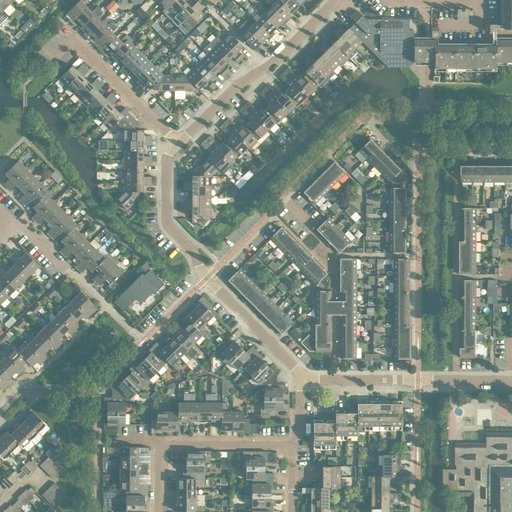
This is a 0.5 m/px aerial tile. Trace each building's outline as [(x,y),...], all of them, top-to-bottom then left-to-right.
[(0,0),(0,9),(3,12),(4,11),(9,16),(15,11),(10,5),(14,1),(13,0),(0,0)] [(71,23),(87,8),(84,3),(87,0),(80,0),(66,14),(70,18),(68,20),(71,23)] [(164,13),(164,12),(176,0),(161,0),(159,3),(165,8),(162,11),(164,13)] [(187,4),(183,0),(176,0),(164,12),(164,13),(171,20),(187,4)] [(271,0),(274,3),(270,7),(286,23),(289,20),(287,18),(291,14),(277,0),(271,0)] [(301,8),(298,6),(291,0),(277,0),(291,14),(295,10),(297,12),(301,8)] [(511,0),(503,0),(504,29),(511,29),(511,0)] [(111,13),(118,7),(112,1),(106,7),(111,13)] [(171,20),(178,27),(200,5),(197,2),(191,8),(187,4),(171,20)] [(200,5),(178,27),(185,35),(202,18),(197,14),(203,8),(200,5)] [(231,10),(227,5),(222,10),(227,15),(231,10)] [(77,25),(81,29),(100,9),(97,6),(91,12),(87,8),(71,23),(74,27),(77,25)] [(260,6),(257,9),(276,28),(281,24),(283,26),(286,23),(270,7),(266,12),(260,6)] [(82,35),(86,38),(101,22),(97,18),(103,12),(100,9),(81,29),(85,33),(82,35)] [(260,17),(256,22),(271,37),(275,34),(272,32),(276,28),(257,9),(254,12),(260,17)] [(366,19),(362,16),(357,11),(350,18),(355,23),(349,29),(361,42),(388,68),(408,68),(413,62),(415,62),(415,40),(414,40),(413,30),(408,30),(408,24),(403,24),(403,19),(366,19)] [(268,41),(271,37),(256,22),(251,26),(246,20),(243,23),(262,42),(266,38),(268,41)] [(106,27),(101,22),(86,38),(89,41),(91,39),(95,43),(114,24),(111,21),(106,27)] [(262,42),(243,23),(240,26),(246,32),(241,36),(257,52),(260,49),(258,46),(262,42)] [(117,27),(114,24),(95,43),(99,47),(97,49),(100,52),(116,37),(112,33),(117,27)] [(361,42),(349,29),(348,28),(344,33),(338,27),(335,30),(356,52),(358,50),(355,48),(361,42)] [(162,29),(158,33),(165,40),(169,36),(162,29)] [(354,53),(356,52),(335,30),(332,33),(337,39),(333,43),(347,57),(352,51),(354,53)] [(217,36),(240,59),(244,56),(238,51),(242,46),(229,33),(223,39),(219,35),(217,36)] [(120,41),(116,37),(100,52),(103,56),(105,54),(109,58),(129,38),(126,35),(120,41)] [(240,59),(217,36),(210,43),(228,61),(232,57),(237,63),(240,59)] [(117,57),(121,61),(134,47),(129,41),(131,39),(129,38),(109,58),(108,59),(111,62),(117,57)] [(434,42),(430,42),(431,40),(428,40),(415,40),(415,62),(428,62),(434,62),(434,47),(434,42)] [(495,47),(434,47),(434,62),(434,69),(496,69),(496,63),(511,62),(511,40),(495,41),(495,47)] [(324,41),(320,45),(342,66),(343,64),(341,62),(347,57),(333,43),(329,47),(324,41)] [(210,43),(203,50),(207,55),(226,74),(229,71),(224,65),(228,61),(210,43)] [(323,53),(319,57),(332,71),(338,65),(340,68),(342,66),(320,45),(317,48),(323,53)] [(119,70),(122,73),(144,52),(142,51),(140,53),(134,47),(121,61),(125,65),(119,70)] [(131,71),(135,75),(149,62),(143,56),(145,54),(144,52),(122,73),(126,77),(131,71)] [(217,71),(223,77),(226,74),(207,55),(200,62),(213,75),(217,71)] [(332,71),(319,57),(315,61),(309,56),(306,59),(329,82),(330,81),(327,77),(332,71)] [(327,84),(329,82),(306,59),(303,62),(308,68),(304,72),(318,85),(320,88),(326,82),(327,84)] [(134,85),(137,88),(158,67),(156,65),(154,67),(149,62),(135,75),(139,79),(134,85)] [(192,65),(190,67),(211,88),(215,85),(209,79),(213,75),(200,62),(194,67),(192,65)] [(64,89),(85,67),(82,64),(76,70),(72,65),(59,79),(64,85),(62,87),(64,89)] [(67,88),(73,94),(87,80),(83,76),(88,71),(85,67),(64,89),(65,90),(67,88)] [(160,68),(158,67),(137,88),(140,91),(146,86),(150,90),(153,87),(163,76),(157,70),(160,68)] [(208,91),(211,88),(190,67),(189,68),(191,70),(185,76),(196,87),(195,87),(198,90),(203,86),(208,91)] [(308,95),(318,85),(304,72),(298,78),(287,68),(283,72),(307,96),(308,95)] [(288,100),(294,106),(296,107),(306,97),(308,99),(310,98),(308,95),(307,96),(283,72),(278,77),(289,87),(286,90),(292,96),(288,100)] [(174,76),(163,76),(153,87),(157,91),(174,91),(174,76)] [(191,91),(195,87),(196,87),(185,76),(174,76),(174,91),(191,91)] [(91,84),(87,80),(73,94),(79,99),(77,101),(78,103),(99,82),(96,79),(91,84)] [(103,85),(99,82),(78,103),(80,105),(82,102),(88,108),(101,95),(97,91),(103,85)] [(288,112),(294,106),(288,100),(292,96),(286,90),(285,89),(278,95),(268,85),(263,89),(287,113),(288,112)] [(286,114),(288,116),(290,115),(288,112),(287,113),(263,89),(259,94),(269,104),(266,107),(273,113),(269,117),(276,124),(286,114)] [(105,99),(101,95),(88,108),(93,114),(91,116),(93,117),(114,96),(111,93),(105,99)] [(117,100),(114,96),(93,117),(94,119),(96,117),(102,123),(115,109),(111,105),(117,100)] [(276,124),(269,117),(273,113),(266,107),(265,106),(259,112),(248,101),(243,106),(268,130),(269,129),(275,123),(276,124)] [(269,133),(271,131),(269,129),(268,130),(243,106),(239,111),(249,121),(247,124),(253,130),(249,134),(255,140),(257,141),(267,131),(269,133)] [(107,132),(116,123),(127,112),(128,111),(125,108),(119,113),(115,109),(102,123),(107,128),(105,130),(107,132)] [(116,123),(124,130),(139,131),(139,130),(139,125),(127,112),(116,123)] [(246,123),(239,129),(229,118),(224,123),(248,147),(249,146),(251,148),(257,142),(257,141),(255,140),(249,134),(253,130),(247,124),(246,123)] [(230,151),(236,157),(237,158),(247,148),(249,150),(251,148),(249,146),(248,147),(224,123),(219,128),(230,138),(227,141),(233,147),(230,151)] [(121,138),(121,141),(151,141),(151,136),(143,136),(143,130),(139,130),(139,131),(124,130),(124,131),(124,138),(121,138)] [(228,164),(229,163),(236,157),(230,151),(233,147),(227,141),(226,140),(220,146),(209,135),(204,140),(228,164)] [(208,158),(218,168),(218,169),(221,172),(227,165),(230,167),(231,165),(229,163),(228,164),(204,140),(200,145),(210,155),(208,158)] [(358,151),(365,159),(378,146),(374,142),(373,143),(370,140),(358,151)] [(151,145),(151,141),(121,141),(121,143),(124,143),(124,151),(143,151),(143,145),(151,145)] [(382,150),(378,146),(365,159),(373,166),(385,155),(381,151),(382,150)] [(143,157),(143,151),(124,151),(124,159),(121,159),(121,161),(151,161),(151,157),(143,157)] [(381,174),(393,162),(389,157),(388,158),(385,155),(373,166),(381,174)] [(196,170),(195,176),(210,176),(218,169),(218,168),(208,158),(196,170)] [(17,161),(5,173),(9,178),(3,184),(7,188),(26,169),(17,161)] [(151,166),(151,161),(121,161),(121,163),(124,163),(124,171),(143,171),(143,166),(151,166)] [(345,173),(337,165),(334,162),(330,165),(329,164),(325,168),(337,181),(345,173)] [(393,162),(381,174),(389,182),(390,181),(393,177),(400,170),(397,167),(398,166),(393,162)] [(473,182),(473,164),(467,164),(467,166),(462,166),(462,182),(473,182)] [(473,182),(484,182),(484,166),(478,166),(478,164),(473,164),(473,182)] [(484,182),(494,182),(494,165),(488,165),(488,166),(484,166),(484,182)] [(494,182),(505,182),(505,166),(500,166),(500,165),(494,165),(494,182)] [(330,189),(337,181),(325,168),(321,173),(322,174),(318,177),(330,189)] [(16,185),(20,189),(33,177),(26,169),(7,188),(10,191),(16,185)] [(143,177),(143,171),(124,171),(124,179),(121,179),(121,181),(151,182),(151,177),(143,177)] [(183,182),(183,186),(213,186),(213,184),(210,184),(210,176),(195,176),(191,176),(191,182),(183,182)] [(22,203),(41,184),(33,177),(20,189),(25,194),(19,199),(22,203)] [(322,196),(330,189),(318,177),(315,180),(314,180),(310,184),(322,196)] [(389,188),(389,199),(406,199),(406,193),(405,193),(405,188),(398,188),(398,183),(393,177),(390,181),(392,183),(392,188),(389,188)] [(124,191),(124,192),(139,192),(143,192),(143,186),(151,186),(151,182),(121,181),(121,184),(124,184),(124,191)] [(41,184),(22,203),(25,206),(31,200),(35,204),(45,194),(46,195),(49,192),(41,184)] [(315,204),(322,196),(310,184),(306,188),(307,189),(303,192),(315,204)] [(191,191),(191,196),(210,196),(210,188),(213,188),(213,186),(183,186),(183,191),(191,191)] [(139,198),(139,192),(124,192),(116,199),(126,210),(139,198)] [(35,221),(53,202),(46,195),(45,194),(35,204),(32,207),(37,212),(31,217),(35,221)] [(183,202),(183,207),(213,207),(213,204),(210,204),(210,196),(191,196),(191,202),(183,202)] [(406,205),(406,199),(389,199),(389,209),(405,209),(405,205),(406,205)] [(53,202),(35,221),(38,224),(44,218),(48,223),(61,210),(53,202)] [(213,207),(183,207),(183,211),(191,211),(191,223),(198,223),(202,227),(208,221),(208,217),(210,217),(210,209),(213,209),(213,207)] [(461,225),(476,225),(476,208),(461,208),(461,225)] [(405,215),(405,209),(389,209),(389,219),(406,219),(406,215),(405,215)] [(61,210),(48,223),(53,227),(47,233),(50,236),(69,218),(61,210)] [(74,228),(76,225),(69,218),(50,236),(53,239),(59,233),(63,238),(64,239),(74,228)] [(335,226),(330,220),(327,218),(315,230),(319,235),(320,234),(324,237),(335,226)] [(406,226),(406,219),(389,219),(389,231),(405,231),(405,226),(406,226)] [(476,241),(476,225),(461,225),(461,241),(476,241)] [(326,242),(330,246),(343,233),(335,226),(324,237),(327,241),(326,242)] [(277,247),(289,234),(285,230),(284,231),(281,227),(269,239),(277,247)] [(63,254),(81,236),(74,228),(64,239),(63,238),(61,240),(65,245),(59,251),(63,254)] [(388,242),(406,242),(406,236),(405,236),(405,231),(389,231),(388,242)] [(343,233),(330,246),(334,250),(335,249),(339,253),(350,241),(343,233)] [(289,234),(277,247),(285,254),(296,243),(293,239),(294,238),(289,234)] [(77,256),(89,244),(81,236),(63,254),(66,258),(72,252),(77,256)] [(458,252),(476,252),(476,241),(461,241),(460,241),(460,247),(458,247),(458,252)] [(406,242),(388,242),(388,253),(405,253),(405,248),(406,248),(406,242)] [(296,243),(285,254),(292,262),(305,249),(301,245),(300,246),(296,243)] [(78,269),(96,251),(89,244),(77,256),(81,260),(75,266),(78,269)] [(305,249),(292,262),(300,270),(311,258),(308,255),(309,254),(305,249)] [(105,259),(104,258),(96,251),(78,269),(81,273),(87,267),(92,272),(95,269),(105,259)] [(15,252),(12,255),(30,274),(38,266),(26,253),(21,258),(15,252)] [(476,263),(476,252),(458,252),(458,258),(460,258),(460,263),(476,263)] [(93,279),(96,283),(117,262),(109,253),(104,258),(105,259),(95,269),(98,273),(93,279)] [(23,281),(30,274),(12,255),(8,258),(14,264),(10,269),(23,281)] [(307,277),(320,265),(316,261),(315,262),(311,258),(300,270),(307,277)] [(339,270),(356,270),(356,259),(338,259),(338,265),(339,265),(339,270)] [(393,276),(408,276),(408,259),(393,259),(393,276)] [(117,262),(96,283),(99,286),(105,280),(109,284),(107,286),(111,290),(117,284),(113,281),(122,272),(116,265),(118,263),(117,262)] [(476,274),(476,263),(460,263),(460,268),(458,268),(458,274),(476,274)] [(320,265),(307,277),(315,285),(316,285),(319,281),(327,274),(323,270),(324,269),(320,265)] [(0,267),(0,273),(15,289),(23,281),(10,269),(6,273),(0,267)] [(247,277),(239,269),(228,280),(231,284),(230,285),(234,289),(247,277)] [(115,298),(126,308),(136,298),(141,303),(151,293),(153,295),(164,284),(150,270),(143,277),(141,275),(131,285),(129,284),(115,298)] [(338,280),(356,280),(356,270),(339,270),(339,274),(338,274),(338,280)] [(0,289),(7,297),(15,289),(0,273),(0,289)] [(408,292),(408,276),(393,276),(393,292),(408,292)] [(239,292),(243,296),(255,284),(247,277),(234,289),(238,293),(239,292)] [(356,291),(356,280),(338,280),(338,286),(339,286),(339,291),(340,291),(356,291)] [(461,297),(476,297),(476,280),(461,280),(461,297)] [(315,308),(330,308),(330,291),(324,291),(324,286),(319,281),(316,285),(317,286),(317,291),(315,291),(315,308)] [(245,300),(250,304),(262,292),(255,284),(243,296),(246,299),(245,300)] [(52,287),(49,291),(54,296),(57,292),(52,287)] [(45,294),(50,299),(54,296),(49,291),(45,294)] [(340,308),(356,308),(356,291),(340,291),(340,308)] [(73,300),(88,316),(91,313),(88,310),(93,304),(80,292),(73,300)] [(255,308),(258,311),(270,300),(262,292),(250,304),(254,309),(255,308)] [(393,309),(408,309),(408,292),(393,292),(393,309)] [(192,310),(205,323),(213,315),(208,310),(212,306),(202,296),(194,304),(196,306),(192,310)] [(461,314),(476,314),(476,297),(461,297),(461,314)] [(88,316),(73,300),(65,308),(77,320),(83,315),(86,318),(88,316)] [(261,316),(265,320),(277,307),(270,300),(258,311),(262,315),(261,316)] [(36,303),(33,306),(38,311),(41,308),(36,303)] [(30,309),(35,314),(38,311),(33,306),(30,309)] [(270,323),(273,326),(285,315),(277,307),(265,320),(269,324),(270,323)] [(57,315),(73,331),(76,328),(73,325),(77,320),(65,308),(57,315)] [(330,308),(315,308),(315,324),(330,324),(330,308)] [(356,325),(356,308),(340,308),(340,325),(356,325)] [(408,309),(393,309),(393,326),(408,326),(408,309)] [(208,333),(202,327),(205,323),(192,310),(185,318),(202,335),(204,337),(208,333)] [(476,330),(476,314),(461,314),(461,330),(476,330)] [(49,323),(62,335),(67,330),(71,333),(73,331),(57,315),(49,323)] [(202,335),(185,318),(183,315),(179,319),(185,326),(181,330),(194,343),(202,335)] [(280,335),(286,329),(293,323),(285,315),(273,326),(277,330),(276,331),(280,335)] [(21,318),(18,321),(23,326),(26,323),(21,318)] [(15,324),(20,329),(23,326),(18,321),(15,324)] [(42,330),(58,346),(60,344),(57,340),(62,335),(49,323),(42,330)] [(315,324),(315,340),(313,340),(308,335),(300,343),(309,351),(315,351),(315,352),(330,352),(330,340),(330,324),(315,324)] [(340,342),(356,342),(356,325),(340,325),(340,342)] [(393,337),(411,337),(411,331),(409,331),(409,326),(408,326),(393,326),(393,337)] [(298,331),(294,328),(290,332),(294,336),(298,331)] [(34,338),(47,351),(52,346),(55,349),(58,346),(42,330),(34,338)] [(181,330),(174,337),(193,357),(197,353),(191,346),(194,343),(181,330)] [(476,358),(476,357),(476,344),(476,330),(461,330),(461,344),(461,358),(476,358)] [(298,331),(294,336),(297,339),(302,335),(298,331)] [(4,332),(1,335),(6,340),(9,337),(4,332)] [(174,337),(166,345),(179,358),(183,354),(189,361),(193,357),(174,337)] [(411,343),(411,337),(393,337),(393,348),(409,348),(409,343),(411,343)] [(47,351),(34,338),(27,345),(43,361),(45,359),(42,356),(47,351)] [(228,362),(241,349),(234,341),(229,346),(225,342),(215,352),(222,360),(225,358),(228,362)] [(179,358),(166,345),(162,349),(156,342),(152,346),(167,362),(171,366),(179,358)] [(356,359),(356,342),(340,342),(340,358),(356,359)] [(37,361),(40,364),(43,361),(27,345),(19,353),(26,361),(31,366),(37,361)] [(143,360),(156,373),(167,362),(152,346),(144,354),(146,356),(143,360)] [(245,353),(241,349),(228,362),(236,370),(241,365),(244,369),(249,364),(246,360),(255,350),(252,346),(245,353)] [(26,361),(19,353),(14,348),(6,356),(22,372),(24,369),(21,366),(26,361)] [(409,353),(409,348),(393,348),(393,359),(411,359),(411,353),(409,353)] [(263,358),(255,350),(246,360),(249,364),(244,369),(252,377),(265,364),(261,360),(263,358)] [(0,361),(0,365),(11,376),(16,371),(19,374),(22,372),(6,356),(0,361)] [(148,380),(156,373),(143,360),(139,363),(137,361),(129,369),(131,371),(138,378),(142,374),(148,380)] [(269,367),(265,364),(252,377),(263,388),(272,379),(276,379),(276,375),(279,373),(271,365),(269,367)] [(0,380),(6,387),(9,384),(6,381),(11,376),(0,365),(0,380)] [(148,380),(142,374),(138,378),(131,371),(123,379),(137,392),(140,388),(143,390),(150,382),(148,380)] [(137,392),(123,379),(120,382),(118,380),(110,388),(112,390),(112,397),(112,398),(120,398),(125,403),(137,392)] [(272,379),(263,388),(263,399),(282,399),(281,394),(284,393),(284,382),(276,382),(276,379),(272,379)] [(183,403),(178,403),(178,421),(189,421),(189,394),(183,394),(183,403)] [(194,394),(189,394),(189,421),(199,421),(200,403),(194,403),(194,394)] [(205,403),(200,403),(199,421),(210,421),(210,394),(205,394),(205,403)] [(216,394),(210,394),(210,421),(221,421),(221,403),(216,403),(216,394)] [(125,414),(125,403),(120,398),(112,398),(112,397),(104,397),(104,409),(107,409),(107,414),(125,414)] [(282,399),(263,399),(263,404),(260,404),(260,415),(274,415),(274,410),(282,410),(282,399)] [(368,430),(368,403),(364,403),(364,401),(357,401),(357,411),(357,430),(368,430)] [(373,403),(368,403),(368,430),(379,430),(379,401),(373,401),(373,403)] [(386,401),(379,401),(379,430),(390,430),(390,403),(386,403),(386,401)] [(390,403),(390,430),(401,430),(401,401),(395,401),(395,403),(390,403)] [(178,430),(178,421),(178,403),(173,403),(173,412),(167,412),(167,430),(178,430)] [(232,430),(232,412),(227,412),(227,403),(221,403),(221,421),(221,430),(232,430)] [(25,420),(38,433),(46,425),(30,409),(27,412),(30,415),(25,420)] [(335,440),(346,440),(346,413),(341,413),(342,410),(335,410),(335,420),(335,440)] [(357,440),(357,430),(357,411),(351,411),(351,413),(346,413),(346,440),(357,440)] [(167,430),(167,412),(156,412),(156,419),(151,419),(151,433),(162,433),(162,430),(167,430)] [(248,433),(248,424),(248,419),(243,419),(243,412),(232,412),(232,430),(237,430),(237,433),(248,433)] [(125,414),(107,414),(107,419),(104,419),(104,430),(118,430),(118,425),(125,425),(125,414)] [(30,440),(38,433),(25,420),(21,425),(17,421),(14,424),(30,440)] [(324,449),(324,422),(320,422),(320,420),(313,420),(313,449),(324,449)] [(329,422),(324,422),(324,449),(335,449),(335,440),(335,420),(329,420),(329,422)] [(22,448),(30,440),(14,424),(11,427),(15,431),(10,435),(19,445),(22,448)] [(0,440),(11,452),(19,445),(10,435),(7,432),(2,437),(0,435),(0,440)] [(511,511),(511,432),(486,433),(486,443),(455,443),(455,464),(456,465),(456,469),(439,469),(439,490),(455,491),(455,496),(471,496),(470,511),(511,511)] [(0,456),(3,460),(11,452),(0,440),(0,456)] [(60,445),(55,450),(58,453),(63,448),(60,445)] [(120,458),(138,458),(138,453),(147,453),(147,447),(120,447),(120,458)] [(54,458),(58,453),(55,450),(50,455),(54,458)] [(210,463),(210,457),(213,457),(213,451),(185,451),(185,463),(204,463),(210,463)] [(245,468),(264,468),(264,463),(267,463),(267,451),(242,451),(242,457),(245,457),(245,468)] [(382,466),(400,466),(400,460),(409,460),(409,454),(382,454),(382,466)] [(43,470),(52,462),(47,457),(39,466),(43,470)] [(138,464),(138,458),(120,458),(120,469),(147,469),(147,464),(138,464)] [(30,462),(35,467),(38,464),(33,459),(30,462)] [(56,466),(52,462),(43,470),(48,474),(56,466)] [(204,479),(204,463),(185,463),(185,468),(182,468),(182,478),(182,479),(204,479)] [(60,470),(56,466),(48,474),(52,478),(60,470)] [(322,477),(340,477),(340,466),(312,466),(312,471),(322,471),(322,477)] [(382,466),(382,476),(398,476),(398,477),(409,477),(409,472),(400,472),(400,466),(382,466)] [(251,479),(251,484),(259,484),(259,479),(273,479),(273,473),(264,473),(264,468),(245,468),(245,479),(251,479)] [(147,475),(147,469),(120,469),(120,480),(138,480),(138,475),(147,475)] [(14,470),(11,474),(16,479),(19,476),(19,475),(18,474),(14,470)] [(21,471),(18,474),(19,475),(19,476),(23,479),(26,476),(21,471)] [(398,476),(382,476),(368,476),(368,487),(371,487),(389,487),(389,481),(398,481),(398,477),(398,476)] [(312,483),(312,488),(328,488),(340,488),(340,477),(322,477),(322,483),(312,483)] [(204,484),(204,479),(182,479),(182,478),(176,478),(176,490),(195,490),(195,484),(204,484)] [(251,484),(251,495),(270,495),(270,490),(273,490),(273,479),(259,479),(259,484),(251,484)] [(147,485),(138,485),(138,480),(120,480),(120,491),(126,491),(147,491),(147,485)] [(50,486),(58,495),(62,491),(54,482),(50,486)] [(50,486),(45,491),(54,499),(58,495),(50,486)] [(32,495),(35,492),(30,487),(27,490),(32,495)] [(371,487),(371,498),(398,498),(398,493),(389,493),(389,487),(371,487)] [(328,499),(328,488),(312,488),(301,488),(301,493),(311,493),(311,499),(328,499)] [(195,495),(195,490),(176,490),(176,500),(204,500),(204,495),(195,495)] [(54,499),(45,491),(41,495),(49,504),(54,499)] [(144,502),(147,502),(147,491),(126,491),(126,507),(144,507),(144,502)] [(251,495),(251,506),(259,506),(259,511),(273,511),(273,500),(270,500),(270,495),(251,495)] [(371,498),(371,509),(389,509),(389,503),(398,503),(398,498),(371,498)] [(15,503),(20,508),(23,504),(18,499),(15,503)] [(301,505),(301,510),(328,510),(328,499),(311,499),(311,505),(301,505)] [(204,500),(176,500),(176,511),(195,511),(195,506),(204,506),(204,500)] [(11,506),(16,511),(20,508),(15,503),(11,506)]
